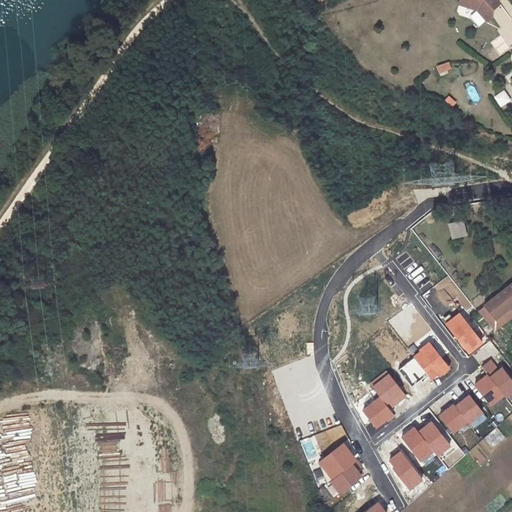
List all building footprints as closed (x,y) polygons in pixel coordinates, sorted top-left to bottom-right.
[(496,0),(459,0),(459,4),(477,10),(486,21),(492,16),(492,10),(500,4),(496,0)] [(472,17),(474,10),(458,7),(457,15),(472,17)] [(494,49),(486,55),(492,63),(500,56),(494,49)] [(438,66),(440,71),(450,67),(448,62),(438,66)] [(491,97),(498,109),(510,101),(502,90),(491,97)] [(460,219),(444,224),(449,240),(465,235),(460,219)] [(511,282),(484,305),(496,318),(511,305),(511,282)] [(467,352),(482,340),(458,309),(444,321),(467,352)] [(432,377),(448,365),(431,342),(415,354),(432,377)] [(504,394),(511,387),(511,376),(501,363),(487,373),(504,394)] [(390,406),(405,394),(388,371),(372,383),(390,406)] [(488,403),(502,393),(486,371),(472,382),(488,403)] [(469,421),(483,410),(468,391),(454,402),(469,421)] [(377,427),(393,414),(378,394),(361,407),(377,427)] [(453,432),(467,420),(452,401),(438,412),(453,432)] [(436,453),(450,443),(431,418),(417,429),(436,453)] [(419,460),(433,449),(414,425),(400,435),(419,460)] [(495,427),(483,439),(492,448),(504,437),(495,427)] [(330,477),(355,458),(342,440),(317,460),(330,477)] [(408,487),(422,477),(400,449),(386,459),(408,487)] [(338,490),(361,473),(352,461),(329,479),(338,490)] [(386,511),(388,511),(377,498),(359,511),(386,511)]
